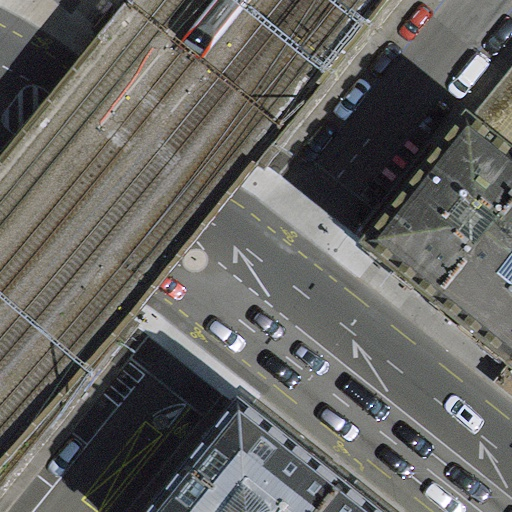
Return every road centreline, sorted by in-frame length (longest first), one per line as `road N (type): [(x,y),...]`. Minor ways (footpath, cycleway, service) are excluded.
road 1 (residential): [(255,289),(484,0)]
road 2 (secondary): [(255,289),(511,491)]
road 3 (secondary): [(0,92),(255,289)]
road 4 (residential): [(255,289),(74,511)]
